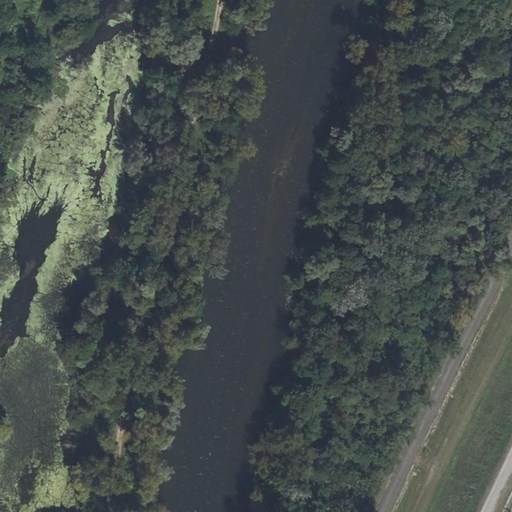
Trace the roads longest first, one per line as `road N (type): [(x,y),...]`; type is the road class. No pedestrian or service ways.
road 1 (track): [(225,0),(107,511)]
road 2 (track): [(304,511),(408,0)]
road 3 (track): [(428,511),(511,338)]
